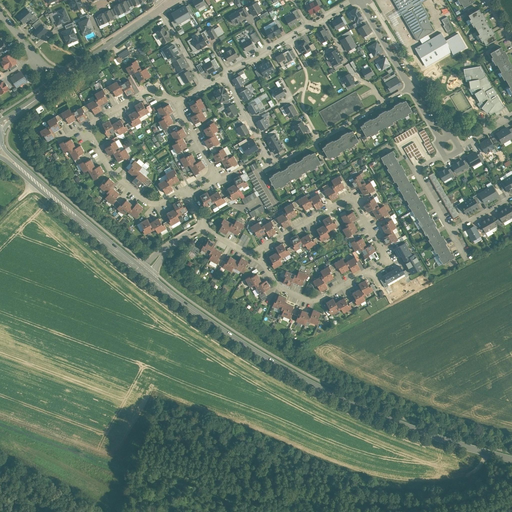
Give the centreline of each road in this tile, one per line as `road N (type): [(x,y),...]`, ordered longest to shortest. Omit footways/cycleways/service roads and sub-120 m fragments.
road 1 (secondary): [(511,459),(332,394),(147,276)]
road 2 (residential): [(371,269),(387,260),(352,196),(249,253)]
road 3 (residential): [(274,164),(410,88)]
road 4 (residential): [(353,0),(223,75)]
road 5 (residential): [(249,253),(281,288),(307,299),(371,269)]
road 6 (residential): [(183,190),(148,202),(108,167),(86,126)]
